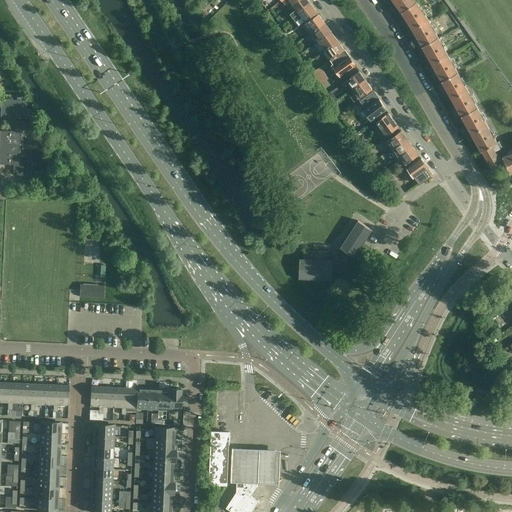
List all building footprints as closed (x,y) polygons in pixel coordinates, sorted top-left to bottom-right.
[(297,9),(291,14),(293,18),(295,17),(312,5),(308,0),(300,0),(294,5),(297,9)] [(392,0),(401,13),(416,2),(416,1),(414,0),(392,0)] [(444,0),(482,53),(485,51),(448,0),(444,0)] [(401,13),(412,29),(427,19),(416,2),(401,13)] [(318,13),(312,5),(295,17),(297,21),(302,17),(306,21),(318,13)] [(305,24),(311,33),(325,23),(318,14),(305,24)] [(421,45),(437,36),(430,23),(427,19),(412,29),(413,30),(421,45)] [(311,33),(318,42),(331,32),(325,23),(311,33)] [(338,41),(331,32),(318,42),(324,51),(338,41)] [(447,54),(437,36),(421,45),(431,62),(447,54)] [(345,50),(338,41),(324,51),(331,60),(332,59),(345,50)] [(356,65),(348,55),(345,50),(332,59),(336,64),(330,68),(333,72),(336,70),(341,76),(356,65)] [(457,71),(447,54),(431,62),(441,80),(457,71)] [(320,67),(312,72),(320,84),(329,78),(320,67)] [(366,80),(360,71),(346,81),(352,90),(366,80)] [(466,88),(457,71),(441,80),(451,97),(466,88)] [(372,89),(366,80),(352,90),(359,99),(372,89)] [(476,106),(466,88),(451,97),(460,115),(476,106)] [(327,94),(334,103),(337,100),(331,91),(327,94)] [(378,97),(374,91),(361,101),(365,106),(378,97)] [(387,109),(378,98),(378,97),(365,106),(366,108),(361,112),(364,116),(367,114),(372,120),(387,109)] [(0,116),(33,118),(33,110),(26,109),(26,100),(1,99),(0,114),(0,116)] [(486,123),(476,106),(460,115),(470,132),(486,123)] [(394,120),(389,113),(376,122),(381,129),(394,120)] [(399,127),(394,120),(381,129),(386,136),(399,127)] [(31,163),(34,164),(41,164),(43,136),(33,136),(33,122),(15,121),(15,131),(0,130),(0,164),(13,165),(13,175),(31,176),(31,163)] [(496,141),(486,123),(470,132),(480,149),(496,141)] [(407,138),(402,131),(388,140),(393,148),(407,138)] [(412,146),(407,138),(393,148),(399,155),(412,146)] [(507,166),(502,157),(499,158),(495,151),(500,148),(496,141),(480,149),(481,152),(482,151),(494,173),(507,166)] [(419,155),(412,146),(399,155),(405,165),(419,155)] [(511,152),(502,157),(507,166),(510,173),(511,172),(511,152)] [(428,168),(421,158),(407,167),(419,184),(432,175),(428,168)] [(342,252),(303,250),(303,259),(300,258),(299,279),(331,280),(332,271),(346,271),(346,261),(350,255),(355,257),(373,230),(358,221),(340,248),(343,250),(342,252)] [(104,286),(95,285),(80,285),(79,297),(104,298),(104,286)] [(0,402),(8,403),(7,406),(12,406),(12,403),(10,403),(11,383),(0,382),(0,402)] [(12,403),(21,404),(22,383),(20,383),(11,383),(10,403),(12,403)] [(33,384),(22,383),(21,404),(30,404),(30,407),(35,408),(35,404),(33,404),(33,384)] [(35,404),(44,405),(45,384),(33,384),(33,404),(35,404)] [(52,385),(45,384),(44,405),(45,405),(53,405),(53,408),(57,409),(57,405),(55,405),(56,385),(52,385)] [(57,405),(61,405),(68,406),(69,385),(65,385),(56,385),(55,405),(57,405)] [(100,387),(91,386),(90,386),(90,407),(98,407),(98,410),(103,410),(103,407),(101,407),(102,387),(100,387)] [(102,387),(101,407),(103,407),(112,408),(113,387),(102,387)] [(124,388),(113,387),(112,408),(121,408),(121,411),(125,411),(125,408),(123,408),(124,388)] [(136,409),(136,408),(137,389),(137,388),(124,388),(123,408),(125,408),(136,409)] [(137,389),(136,408),(147,408),(148,389),(137,389)] [(148,389),(147,408),(158,409),(158,390),(155,389),(148,389)] [(169,389),(169,390),(161,390),(158,390),(158,409),(168,409),(169,389)] [(180,410),(181,393),(181,389),(179,389),(169,389),(168,409),(180,410)] [(12,410),(11,416),(21,416),(22,407),(12,407),(12,410)] [(89,410),(89,419),(100,420),(100,413),(98,413),(98,411),(89,410)] [(41,433),(60,434),(60,433),(60,423),(41,422),(41,433)] [(114,425),(94,424),(94,436),(113,436),(114,425)] [(174,428),(155,427),(155,439),(174,439),(174,428)] [(227,485),(229,432),(215,432),(211,431),(209,484),(227,485)] [(60,434),(41,433),(40,444),(59,445),(60,436),(60,434)] [(113,436),(94,436),(93,446),(113,447),(113,436)] [(175,450),(174,450),(174,441),(174,439),(155,439),(154,449),(175,450)] [(59,445),(40,444),(40,455),(59,456),(59,454),(59,445)] [(113,447),(93,446),(93,456),(93,457),(112,458),(113,447)] [(237,448),(234,448),(232,482),(235,482),(267,484),(280,484),(281,450),(268,449),(237,448)] [(154,460),(175,461),(175,459),(175,450),(154,449),(154,460)] [(59,456),(40,455),(39,466),(58,466),(59,456)] [(112,458),(93,457),(92,468),(112,469),(112,458)] [(173,462),(175,462),(175,461),(154,460),(153,471),(173,472),(173,462)] [(58,466),(39,466),(39,476),(58,477),(58,466)] [(112,469),(92,468),(92,479),(111,480),(112,469)] [(174,482),(172,482),(173,472),(153,471),(153,482),(174,483),(174,482)] [(58,477),(39,476),(38,487),(58,488),(58,479),(58,477)] [(111,480),(92,479),(91,490),(111,491),(111,480)] [(232,511),(239,511),(251,496),(257,487),(257,481),(237,480),(236,492),(226,508),(232,511)] [(152,493),(173,494),(174,483),(153,482),(152,493)] [(58,488),(38,487),(38,498),(57,499),(57,497),(58,488)] [(111,491),(91,490),(91,501),(110,501),(111,491)] [(172,494),(173,494),(152,493),(152,504),(171,504),(171,501),(172,494)] [(251,511),(259,502),(255,499),(251,496),(239,511),(251,511)] [(57,499),(38,498),(37,510),(57,510),(57,499)] [(90,511),(92,511),(109,511),(110,501),(91,501),(90,511)]
